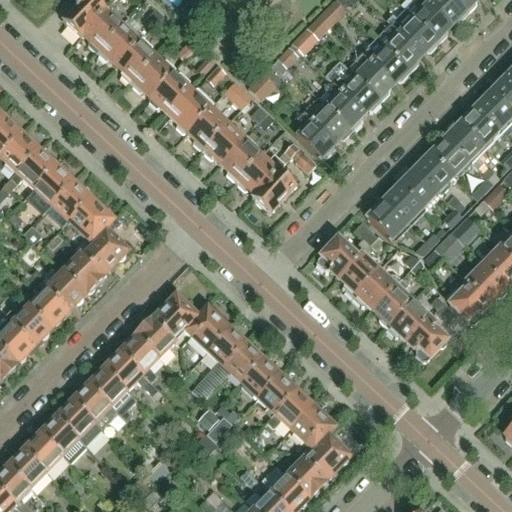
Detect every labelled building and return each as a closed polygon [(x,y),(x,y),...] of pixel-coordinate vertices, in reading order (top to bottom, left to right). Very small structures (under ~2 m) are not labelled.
[(79,43),(113,7),(112,6),(117,1),(118,0),(86,0),(66,22),(65,30),(79,43)] [(361,2),(358,0),(339,0),(335,4),(341,12),(348,5),(353,10),(361,2)] [(466,20),(446,0),(432,0),(432,1),(430,0),(418,0),(418,1),(449,32),(454,27),(458,27),(466,20)] [(478,3),(475,0),(446,0),(466,20),(475,11),(475,7),(478,3)] [(449,32),(418,1),(404,15),(412,22),(411,23),(437,49),(446,40),(446,36),(449,32)] [(334,5),(320,19),(332,30),(345,17),(334,5)] [(208,14),(199,6),(194,12),(203,19),(208,14)] [(95,58),(129,22),(113,7),(79,43),(81,41),(88,47),(87,50),(95,58)] [(203,19),(194,12),(189,17),(197,25),(203,19)] [(153,28),(162,19),(155,13),(146,22),(153,28)] [(386,26),(390,30),(389,30),(421,62),(425,57),(430,56),(437,49),(411,23),(412,22),(404,15),(396,23),(392,19),(386,26)] [(169,26),(162,19),(153,28),(160,35),(169,26)] [(332,30),(320,19),(305,34),(317,45),(332,30)] [(114,72),(138,46),(145,39),(139,33),(141,31),(131,21),(129,23),(129,22),(95,58),(104,66),(108,66),(114,72)] [(421,62),(389,30),(375,45),(409,78),(417,70),(417,66),(421,62)] [(302,60),(317,45),(305,34),(291,48),(302,60)] [(409,78),(375,45),(360,60),(392,91),(395,87),(401,86),(409,78)] [(129,90),(155,62),(138,46),(114,72),(121,78),(121,82),(129,90)] [(178,58),(184,64),(193,55),(187,49),(178,58)] [(299,61),(289,52),(278,64),(288,73),(299,61)] [(392,91),(360,60),(347,74),(346,75),(353,82),(380,108),(388,99),(388,95),(392,91)] [(207,61),(195,74),(202,80),(213,68),(207,61)] [(148,103),(172,77),(155,62),(129,90),(138,98),(141,97),(148,103)] [(324,80),(332,88),(331,89),(363,120),(367,116),(372,115),(380,108),(353,82),(346,75),(347,74),(339,66),(324,80)] [(218,71),(206,84),(214,91),(226,79),(218,71)] [(438,94),(456,78),(450,71),(432,87),(438,94)] [(268,72),(263,77),(276,91),(281,85),(268,72)] [(214,109),(199,95),(195,99),(191,95),(172,77),(148,103),(149,104),(149,108),(154,113),(158,113),(167,121),(176,129),(175,133),(182,139),(185,138),(186,139),(210,113),(214,109)] [(260,106),(276,91),(263,77),(247,93),(260,106)] [(511,86),(506,80),(501,85),(497,85),(488,94),(511,117),(511,86)] [(363,120),(331,89),(317,104),(324,111),(351,137),(359,129),(359,125),(363,120)] [(240,94),(229,106),(239,115),(250,103),(240,94)] [(511,121),(511,117),(488,94),(478,104),(478,109),(475,112),(501,138),(509,130),(506,128),(511,121)] [(324,111),(317,104),(303,119),(334,150),(337,146),(343,145),(351,137),(324,111)] [(501,138),(475,112),(471,116),(466,116),(457,126),(483,152),(491,144),(493,146),(501,138)] [(200,157),(227,129),(210,113),(186,139),(193,145),(192,149),(200,157)] [(267,119),(260,113),(251,122),(258,129),(267,119)] [(268,119),(260,128),(266,134),(275,125),(268,119)] [(334,150),(303,119),(296,125),(304,132),(295,141),(319,165),(321,164),(326,162),(330,158),(330,154),(334,150)] [(0,160),(20,138),(12,130),(12,128),(8,124),(5,124),(3,122),(0,124),(0,160)] [(483,152),(457,126),(448,135),(448,140),(444,144),(476,175),(482,169),(477,164),(478,162),(475,159),(483,152)] [(220,170),(244,145),(227,129),(200,157),(209,165),(213,164),(220,170)] [(15,179),(38,154),(35,152),(35,150),(31,146),(29,146),(20,138),(0,160),(0,171),(4,167),(15,178),(15,179)] [(476,175),(444,144),(440,148),(436,148),(426,158),(452,183),(460,175),(462,178),(470,171),(475,176),(476,175)] [(234,188),(260,160),(244,145),(220,170),(226,177),(226,180),(234,188)] [(297,155),(292,149),(283,158),(289,164),(289,163),(297,155)] [(32,195),(55,171),(53,168),(52,166),(49,163),(46,162),(38,154),(15,179),(15,178),(2,192),(8,198),(21,185),(32,195)] [(452,183),(426,158),(417,167),(417,171),(413,176),(439,202),(447,193),(444,191),(452,183)] [(251,203),(251,204),(277,176),(283,170),(273,159),(266,166),(260,160),(234,188),(243,196),(247,195),(253,201),(251,203)] [(46,215),(72,187),(64,179),(64,176),(60,173),(57,173),(55,171),(32,195),(43,205),(39,209),(46,215)] [(488,172),(482,179),(493,190),(499,183),(488,172)] [(509,197),(511,193),(511,174),(499,188),(509,197)] [(277,176),(251,204),(269,220),(298,188),(289,179),(285,183),(277,176)] [(439,202),(413,176),(409,179),(405,179),(395,189),(421,215),(429,207),(431,209),(439,202)] [(486,185),(471,200),(478,207),(493,191),(486,185)] [(66,229),(90,203),(87,200),(87,198),(84,195),(81,195),(72,187),(46,215),(52,221),(55,218),(66,229)] [(490,212),(492,214),(509,197),(499,188),(482,205),(484,206),(490,212)] [(421,215),(395,189),(386,198),(386,202),(381,207),(407,232),(408,233),(416,225),(413,222),(421,215)] [(458,217),(464,210),(453,200),(447,207),(454,214),(454,213),(458,217)] [(105,234),(114,225),(99,211),(99,209),(96,206),(93,206),(90,203),(66,229),(84,245),(90,251),(93,247),(102,237),(105,234)] [(484,206),(475,215),(481,221),(490,212),(484,206)] [(407,232),(381,207),(377,211),(373,211),(367,218),(367,222),(365,223),(388,246),(392,247),(407,232)] [(450,233),(462,221),(458,217),(454,213),(454,214),(442,225),(450,233)] [(464,251),(480,234),(466,221),(450,238),(464,251)] [(22,240),(23,239),(30,232),(20,223),(13,230),(22,240)] [(366,250),(374,242),(361,229),(353,237),(362,246),(351,257),(337,244),(335,246),(332,247),(328,250),(328,253),(316,266),(317,270),(323,276),(327,276),(335,283),(361,256),(366,250)] [(23,239),(34,249),(42,240),(32,230),(30,232),(23,239)] [(125,262),(125,260),(128,257),(114,243),(113,240),(110,237),(107,237),(105,234),(102,237),(93,247),(90,251),(84,245),(74,255),(78,259),(84,264),(94,273),(101,266),(110,275),(118,267),(122,266),(125,262)] [(511,238),(510,237),(493,254),(511,271),(511,238)] [(434,238),(424,248),(431,254),(440,244),(439,242),(435,238),(434,238)] [(57,239),(53,243),(58,248),(62,244),(57,239)] [(374,254),(376,256),(385,247),(380,241),(376,244),(374,242),(366,250),(368,252),(372,256),(374,254)] [(431,254),(424,248),(415,258),(423,262),(431,254)] [(440,248),(433,255),(442,264),(449,257),(440,248)] [(511,271),(493,254),(487,260),(490,263),(479,273),(505,299),(511,291),(511,271)] [(442,264),(433,255),(425,264),(431,275),(442,264)] [(335,283),(344,292),(345,296),(351,302),(376,276),(368,268),(371,266),(361,256),(335,283)] [(95,292),(103,283),(103,282),(110,275),(101,266),(94,273),(84,264),(78,259),(61,277),(85,301),(88,298),(91,298),(95,294),(95,292)] [(411,273),(420,264),(419,263),(410,260),(404,267),(411,273)] [(420,265),(410,276),(416,282),(424,273),(420,265)] [(85,301),(61,277),(51,286),(46,281),(44,282),(37,275),(38,274),(32,268),(24,277),(67,318),(76,309),(79,309),(83,305),(82,303),(85,301)] [(505,299),(479,273),(473,279),(471,277),(460,287),(486,313),(496,303),(501,303),(505,299)] [(371,317),(397,290),(402,285),(396,279),(391,279),(388,282),(385,284),(376,276),(351,302),(359,310),(364,310),(371,317)] [(67,318),(24,277),(20,281),(39,299),(26,312),(50,335),(52,333),(56,333),(60,329),(60,326),(67,318)] [(387,336),(412,309),(402,300),(405,297),(403,296),(407,290),(402,285),(397,290),(371,317),(378,323),(379,328),(387,336)] [(486,313),(460,287),(457,291),(459,294),(458,295),(461,298),(448,310),(469,331),(473,331),(480,324),(480,319),(486,313)] [(195,319),(194,317),(192,314),(188,313),(175,300),(172,302),(169,303),(165,307),(165,310),(157,318),(167,327),(160,334),(169,343),(181,330),(185,334),(197,322),(195,319)] [(430,307),(437,313),(443,307),(436,301),(430,307)] [(437,313),(435,315),(442,322),(444,320),(448,324),(454,317),(443,307),(437,313)] [(4,325),(33,353),(40,345),(44,344),(49,339),(49,337),(50,335),(26,312),(21,308),(4,325)] [(407,350),(433,323),(422,313),(419,316),(412,309),(387,336),(393,342),(398,341),(407,350)] [(207,357),(228,333),(226,331),(227,329),(223,325),(220,325),(206,312),(197,322),(185,334),(185,335),(207,357)] [(169,343),(160,334),(167,327),(157,318),(150,325),(149,324),(142,332),(140,332),(136,336),(136,338),(134,341),(158,364),(174,347),(169,343)] [(4,325),(0,321),(0,354),(16,370),(18,368),(21,367),(25,363),(25,360),(33,353),(4,325)] [(445,350),(445,347),(448,344),(436,334),(440,330),(433,323),(407,350),(414,356),(414,361),(421,368),(426,367),(439,354),(442,353),(445,350)] [(197,400),(245,349),(237,341),(237,339),(234,335),(230,335),(228,333),(207,357),(217,367),(192,395),(197,400)] [(158,364),(134,341),(132,343),(129,343),(126,347),(125,350),(118,357),(161,399),(163,398),(151,386),(157,381),(149,373),(158,364)] [(239,388),(262,364),(260,362),(260,360),(257,357),(253,357),(245,349),(197,400),(204,406),(229,379),(239,388)] [(16,370),(0,354),(0,387),(8,379),(11,379),(14,376),(15,372),(16,370)] [(161,399),(118,357),(110,365),(108,365),(104,369),(104,371),(102,374),(126,397),(137,385),(156,405),(161,399)] [(255,404),(278,380),(271,373),(271,370),(267,366),(264,366),(262,364),(239,388),(255,404)] [(132,402),(126,397),(102,374),(100,376),(98,375),(94,380),(94,382),(86,390),(118,420),(125,427),(132,419),(123,411),(132,402)] [(272,420),(295,395),(287,388),(287,385),(284,382),(280,382),(278,380),(255,404),(272,420)] [(118,420),(86,390),(78,398),(75,398),(72,402),(71,405),(70,406),(100,435),(114,421),(116,422),(118,420)] [(288,436),(312,411),(310,409),(310,406),(306,403),(303,403),(295,395),(272,420),(265,427),(273,434),(279,427),(288,436)] [(470,420),(484,404),(474,396),(460,411),(470,420)] [(100,435),(70,406),(68,408),(65,409),(61,412),(61,415),(54,422),(85,451),(100,436),(100,435)] [(328,440),(335,433),(321,419),(321,417),(317,413),(314,413),(312,411),(288,436),(306,453),(311,458),(316,453),(328,440)] [(209,412),(201,422),(210,431),(219,421),(209,412)] [(231,413),(222,422),(231,431),(240,421),(231,413)] [(85,451),(54,422),(46,430),(44,430),(40,434),(40,437),(38,439),(62,461),(70,469),(87,453),(85,451)] [(231,431),(222,422),(212,433),(221,441),(231,431)] [(256,435),(249,428),(242,435),(249,442),(256,435)] [(511,430),(503,440),(505,442),(505,445),(510,450),(511,450),(511,430)] [(370,438),(363,445),(372,453),(379,446),(370,438)] [(62,461),(38,439),(36,441),(33,441),(30,444),(30,447),(22,455),(46,478),(62,461)] [(204,439),(194,451),(206,463),(217,451),(204,439)] [(350,462),(336,448),(336,446),(332,442),(330,442),(328,440),(316,453),(311,458),(306,453),(299,460),(302,463),(308,469),(307,470),(316,479),(323,471),(333,480),(341,471),(344,471),(348,467),(348,465),(350,462)] [(46,478),(22,455),(14,463),(12,462),(8,466),(8,469),(6,471),(30,494),(46,478)] [(325,487),(333,480),(323,471),(316,479),(307,470),(308,469),(302,463),(285,480),(284,480),(309,504),(309,505),(311,502),(314,502),(318,498),(318,496),(326,488),(325,487)] [(269,497),(267,498),(281,511),(303,511),(306,509),(307,506),(309,504),(284,480),(285,480),(276,470),(259,487),(263,492),(269,497)] [(30,494),(6,471),(4,473),(2,473),(0,474),(0,496),(14,510),(30,494)] [(143,477),(130,490),(141,501),(154,488),(143,477)] [(140,505),(146,511),(149,511),(163,499),(155,491),(140,505)] [(281,511),(267,498),(269,497),(263,492),(256,498),(258,501),(257,502),(260,505),(253,511),(281,511)] [(0,511),(12,511),(14,510),(0,496),(0,511)]
